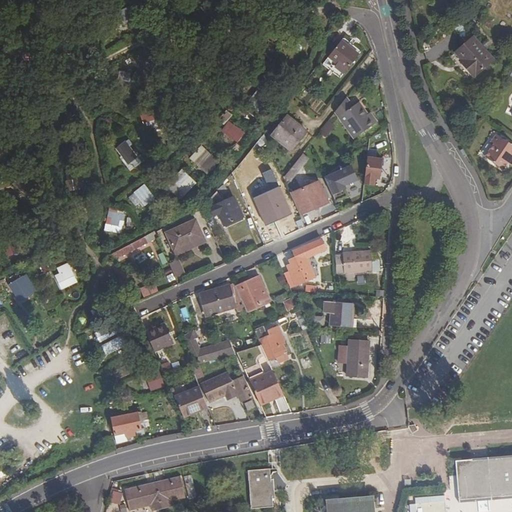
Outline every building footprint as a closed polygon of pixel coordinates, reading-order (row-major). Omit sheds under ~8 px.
[(474,26),(457,43),(463,50),(462,51),(477,66),(495,48),(474,26)] [(359,57),(341,43),(328,58),(346,72),(359,57)] [(369,119),(367,116),(358,103),(352,107),(347,99),(335,113),(354,140),(377,124),(372,117),(369,119)] [(165,122),(160,107),(140,114),(146,129),(165,122)] [(308,131),(295,121),(294,123),(287,118),(273,135),(280,141),(283,137),(296,147),(308,131)] [(327,137),(336,126),(329,121),(321,132),(327,137)] [(236,144),(243,132),(227,122),(219,134),(236,144)] [(508,158),(511,152),(511,131),(501,124),(495,132),(498,134),(490,147),(508,158)] [(21,147),(0,129),(0,164),(4,168),(21,147)] [(141,161),(125,138),(113,147),(130,169),(141,161)] [(218,161),(199,145),(187,159),(206,175),(218,161)] [(296,171),(298,172),(309,158),(304,154),(286,176),(289,179),(296,171)] [(386,158),(371,157),(369,183),(379,184),(380,177),(385,177),(386,158)] [(331,202),(347,195),(344,187),(356,182),(349,165),(321,176),(331,202)] [(196,183),(181,169),(169,181),(185,195),(196,183)] [(80,191),(79,177),(64,179),(66,193),(80,191)] [(321,181),(293,194),(302,214),(331,202),(321,181)] [(153,198),(142,184),(132,193),(143,207),(153,198)] [(273,185),(256,193),(262,208),(280,200),(279,199),(282,198),(279,190),(276,192),(273,185)] [(236,197),(212,207),(216,216),(223,213),(228,225),(245,217),(236,197)] [(124,213),(107,211),(104,231),(121,234),(124,213)] [(177,252),(206,240),(198,221),(169,234),(177,252)] [(122,259),(159,239),(157,233),(114,256),(122,259)] [(206,240),(177,252),(179,257),(208,245),(206,240)] [(298,263),(307,258),(323,252),(327,250),(322,240),(293,252),(297,260),(298,263)] [(155,248),(139,259),(143,265),(159,255),(155,248)] [(374,274),(373,255),(357,256),(356,254),(345,255),(345,259),(337,260),(338,276),(374,274)] [(171,264),(167,255),(162,257),(166,267),(171,264)] [(298,263),(297,260),(295,261),(296,265),(298,264),(301,271),(289,276),(288,273),(285,275),(291,289),(316,278),(307,258),(298,263)] [(290,273),(288,273),(289,276),(301,271),(298,264),(296,265),(295,261),(290,263),(291,266),(288,267),(290,273)] [(77,281),(67,262),(56,268),(59,274),(55,276),(62,289),(77,281)] [(182,262),(173,266),(179,280),(188,277),(182,262)] [(38,292),(26,273),(8,285),(20,303),(38,292)] [(270,303),(259,277),(236,287),(247,313),(270,303)] [(157,284),(144,290),(147,297),(160,291),(157,284)] [(233,296),(199,305),(202,318),(232,311),(233,316),(241,313),(234,286),(231,287),(233,296)] [(233,296),(231,287),(196,296),(199,305),(233,296)] [(286,311),(296,307),(292,298),(282,302),(286,311)] [(353,305),(333,303),(331,327),(351,328),(353,305)] [(120,317),(94,330),(100,342),(126,329),(120,317)] [(173,344),(165,325),(147,333),(155,352),(173,344)] [(276,357),(286,353),(282,343),(284,343),(278,327),(268,331),(269,335),(259,340),(268,360),(276,357)] [(127,331),(101,344),(107,356),(133,343),(127,331)] [(196,365),(232,354),(227,342),(199,353),(195,341),(198,340),(195,333),(184,337),(196,365)] [(320,344),(330,344),(330,335),(320,335),(320,344)] [(369,343),(350,342),(347,378),(366,379),(369,343)] [(288,358),(286,353),(276,357),(278,362),(288,358)] [(172,372),(168,364),(161,367),(165,374),(172,372)] [(197,375),(195,365),(188,367),(192,377),(197,375)] [(143,375),(149,392),(164,386),(158,370),(143,375)] [(273,397),(274,399),(283,396),(273,373),(265,376),(249,382),(258,403),(273,397)] [(236,394),(237,396),(241,404),(252,399),(241,374),(238,375),(240,378),(231,382),(227,375),(202,386),(202,387),(203,391),(208,404),(225,396),(226,399),(236,394)] [(197,410),(198,412),(206,409),(197,388),(174,398),(176,403),(182,416),(197,410)] [(259,405),(274,399),(273,397),(258,403),(259,405)] [(254,409),(251,402),(245,405),(247,412),(254,409)] [(183,418),(198,412),(197,410),(182,416),(183,418)] [(138,433),(143,432),(146,431),(140,414),(113,422),(119,445),(130,441),(129,439),(139,436),(138,433)] [(119,451),(116,439),(107,442),(111,454),(119,451)] [(459,506),(511,500),(511,458),(455,464),(459,506)] [(271,470),(247,471),(248,509),(272,508),(271,470)] [(188,489),(132,504),(134,511),(154,507),(155,510),(176,505),(175,502),(190,498),(188,489)] [(371,511),(370,500),(328,503),(328,511),(371,511)] [(511,500),(459,506),(459,509),(511,503),(511,500)]
